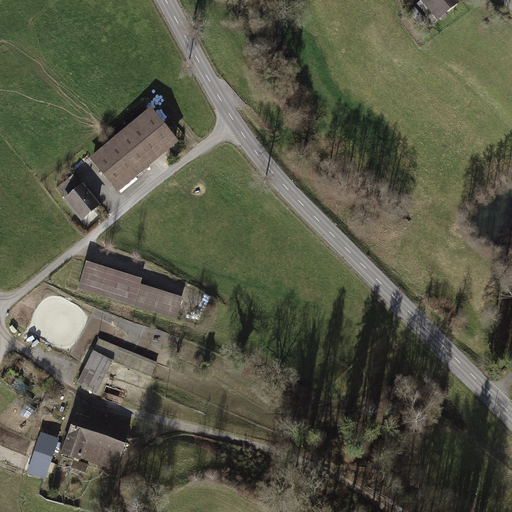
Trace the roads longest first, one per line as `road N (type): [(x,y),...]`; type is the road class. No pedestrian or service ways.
road 1 (tertiary): [(511,414),(263,159),(166,0)]
road 2 (track): [(0,311),(4,339),(87,400),(226,436),(353,481),(396,511)]
road 3 (track): [(1,313),(236,123)]
